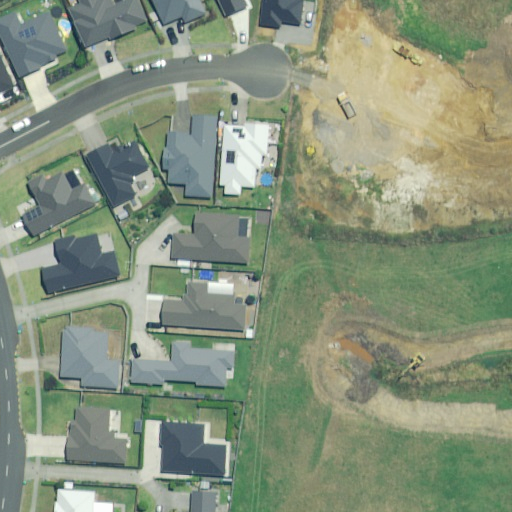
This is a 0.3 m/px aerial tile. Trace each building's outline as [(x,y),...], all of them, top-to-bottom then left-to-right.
[(81,0),(83,5),(72,9),(86,48),(149,25),(139,0),(132,0),(116,6),(113,0),(81,0)] [(209,15),(202,0),(156,0),(167,25),(185,18),(187,23),(209,15)] [(72,54),(51,8),(23,20),(19,11),(0,19),(0,32),(21,80),(41,72),(39,69),(72,54)] [(3,51),(0,43),(0,97),(18,89),(1,52),(3,51)] [(218,117),(195,116),(194,135),(170,133),(169,147),(166,147),(165,170),(171,170),(170,183),(188,185),(187,196),(213,198),(218,117)] [(269,155),(272,126),(246,124),(245,127),(227,126),(222,185),(227,186),(227,194),(242,195),(242,186),(256,187),(257,168),(262,169),(263,155),(269,155)] [(150,168),(137,144),(116,155),(111,145),(88,156),(114,206),(139,193),(131,178),(150,168)] [(73,191),(64,174),(48,182),(44,175),(30,183),(41,205),(24,214),(35,236),(97,205),(86,184),(73,191)] [(239,216),(198,214),(197,235),(174,234),(173,260),(250,263),(251,238),(238,238),(239,216)] [(104,255),(99,234),(59,243),(64,265),(45,269),(50,293),(121,277),(115,252),(104,255)] [(210,284),(189,283),(188,302),(166,301),(164,326),(247,330),(249,306),(236,305),(236,295),(209,294),(210,284)] [(95,329),(65,327),(63,378),(83,379),(82,387),(120,389),(121,361),(110,361),(111,333),(95,332),(95,329)] [(191,342),(174,341),(173,362),(134,360),(133,383),(164,385),(165,381),(197,382),(197,385),(228,387),(229,365),(236,365),(237,345),(212,343),(211,351),(191,349),(191,342)] [(120,411),(78,409),(77,421),(70,421),(69,441),(63,441),(62,461),(127,464),(128,439),(119,439),(120,411)] [(207,426),(164,423),(160,470),(226,475),(228,447),(206,445),(207,426)] [(95,511),(97,493),(60,491),(59,511),(95,511)] [(217,511),(218,494),(195,492),(193,511),(217,511)]
